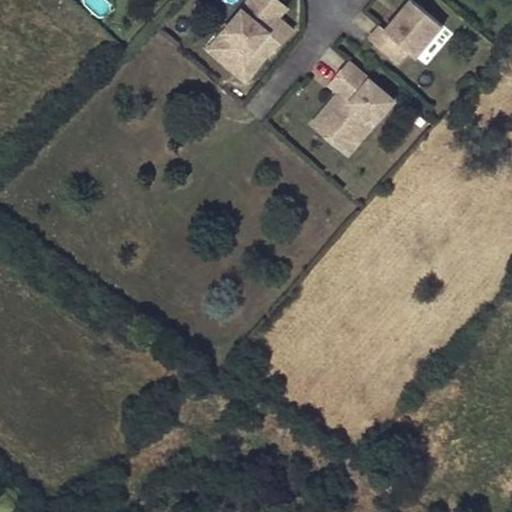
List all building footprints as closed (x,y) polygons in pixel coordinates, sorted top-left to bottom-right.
[(287,8),(277,0),(250,0),(242,11),(243,11),(250,18),(242,28),(228,29),(210,50),(237,73),(260,47),(269,55),(271,56),(293,30),(279,18),(287,8)] [(444,27),(412,0),(411,0),(386,30),(381,26),(370,39),(393,58),(403,46),(409,51),(418,58),(444,27)] [(250,18),(243,11),(228,29),(242,28),(250,18)] [(409,51),(403,46),(393,58),(399,63),(409,51)] [(269,55),(260,47),(237,73),(247,81),(269,55)] [(396,100),(351,62),(332,85),(341,93),(344,96),(340,101),(336,98),(314,124),(343,148),(363,124),(370,130),(396,100)] [(370,130),(363,124),(343,148),(350,154),(370,130)]
